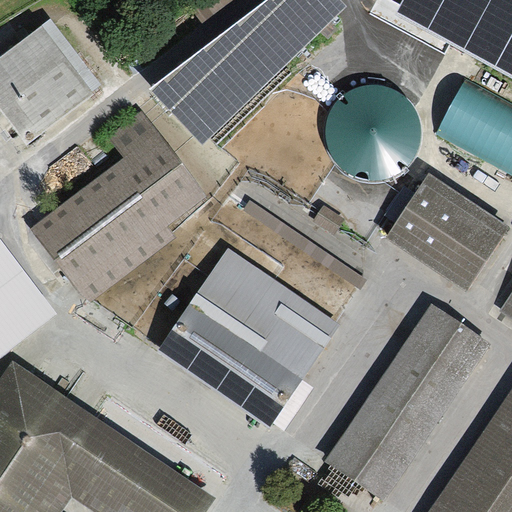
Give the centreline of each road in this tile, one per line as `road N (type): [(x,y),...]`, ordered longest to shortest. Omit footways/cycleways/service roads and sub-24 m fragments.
road 1 (track): [(0,167),(19,242),(66,321),(256,470),(232,511)]
road 2 (track): [(511,346),(405,276),(303,441),(256,470)]
road 3 (track): [(250,0),(10,183)]
road 4 (track): [(401,511),(511,351)]
